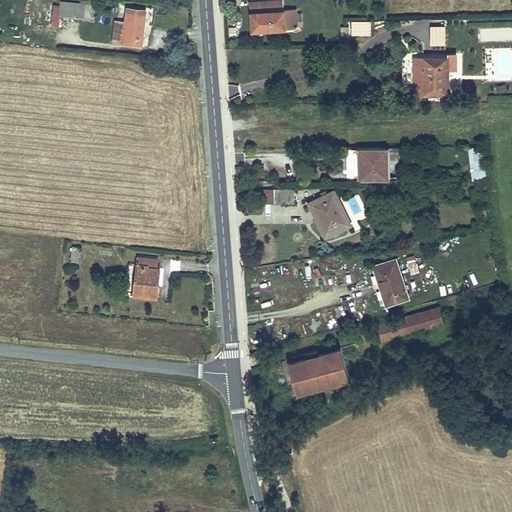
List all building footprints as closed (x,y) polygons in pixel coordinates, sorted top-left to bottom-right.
[(65,0),(60,0),(60,12),(88,16),(88,8),(83,8),(84,2),(65,0)] [(260,1),(260,13),(283,13),(283,1),(260,1)] [(125,6),(122,31),(127,31),(126,41),(139,42),(143,8),(125,6)] [(283,13),(260,13),(251,13),(251,36),(296,35),(296,13),(283,13)] [(338,36),(346,36),(347,24),(338,24),(338,36)] [(432,28),(433,45),(440,45),(439,27),(432,28)] [(511,28),(480,28),(480,41),(511,40),(511,28)] [(445,52),(445,56),(446,67),(454,67),(453,55),(453,54),(452,53),(452,52),(451,52),(445,52)] [(445,56),(419,56),(420,91),(446,91),(446,67),(445,56)] [(384,148),(358,148),(357,181),(384,181),(384,148)] [(484,180),(486,150),(471,149),(469,179),(484,180)] [(271,204),(271,190),(259,190),(260,204),(271,204)] [(290,190),(271,190),(271,204),(291,204),(290,190)] [(336,198),(333,191),(313,200),(330,235),(350,225),(349,223),(336,198)] [(309,202),(326,237),(330,235),(313,200),(309,202)] [(69,262),(79,263),(80,247),(70,246),(69,262)] [(137,256),(133,294),(151,295),(152,283),(156,283),(157,266),(155,266),(155,257),(137,256)] [(398,259),(374,266),(387,310),(411,302),(398,259)] [(436,306),(375,324),(381,340),(441,322),(436,306)] [(289,365),(299,398),(348,385),(340,350),(289,365)]
